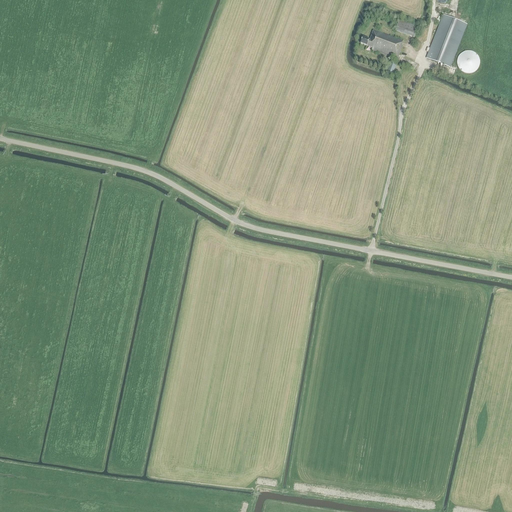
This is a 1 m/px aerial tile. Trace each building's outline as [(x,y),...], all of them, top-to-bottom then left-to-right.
[(467,25),(443,16),(426,59),(450,68),(467,25)] [(400,20),(396,31),(414,38),(419,28),(400,20)] [(373,30),(370,40),(363,38),(361,44),(372,48),(372,50),(397,59),(402,46),(401,45),(403,41),(373,30)] [(480,63),(480,62),(480,61),(480,60),(479,59),(479,58),(478,57),(478,56),(477,55),(477,54),(476,54),(475,53),(474,53),(474,52),(473,52),(472,51),(471,51),(470,51),(469,51),(468,51),(467,51),(466,51),(465,51),(464,52),(463,52),(462,53),(461,53),(460,54),(459,55),(459,56),(458,56),(458,57),(458,58),(457,59),(457,60),(457,61),(457,62),(457,63),(457,64),(457,65),(457,66),(458,67),(458,68),(459,69),(459,70),(460,70),(461,71),(462,72),(463,73),(464,73),(465,73),(466,74),(467,74),(468,74),(469,74),(470,74),(471,74),(472,73),(473,73),(474,72),(475,72),(476,71),(476,70),(477,70),(478,69),(478,68),(479,67),(479,66),(479,65),(480,64),(480,63)] [(396,65),(390,62),(387,72),(393,75),(396,65)]
